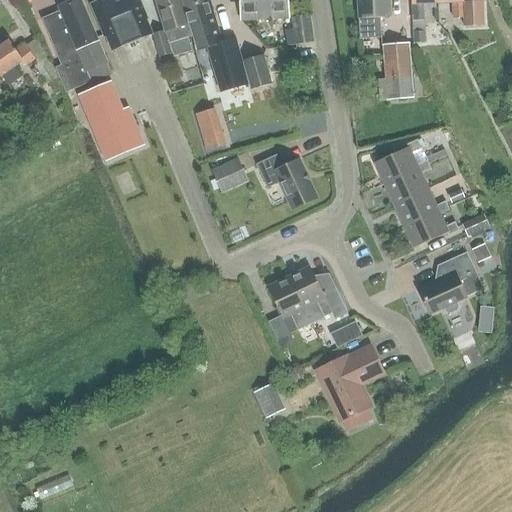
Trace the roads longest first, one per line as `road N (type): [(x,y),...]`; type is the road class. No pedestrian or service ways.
road 1 (residential): [(324,229),(354,194),(326,0)]
road 2 (residential): [(426,375),(407,335),(361,306),(324,229)]
